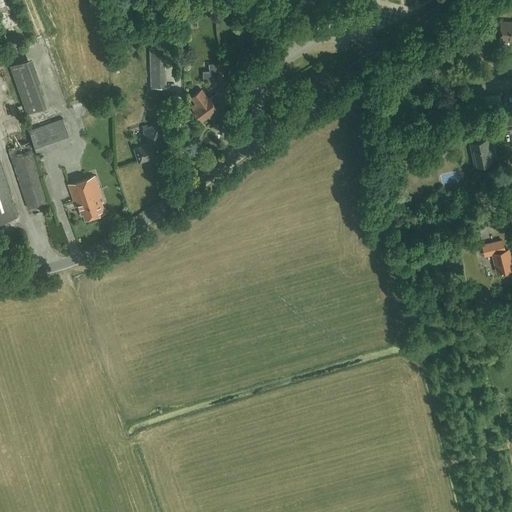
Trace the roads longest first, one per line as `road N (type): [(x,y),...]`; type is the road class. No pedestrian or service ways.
road 1 (tertiary): [(0,273),(67,262),(134,229),(454,0)]
road 2 (unknown): [(0,137),(47,268)]
